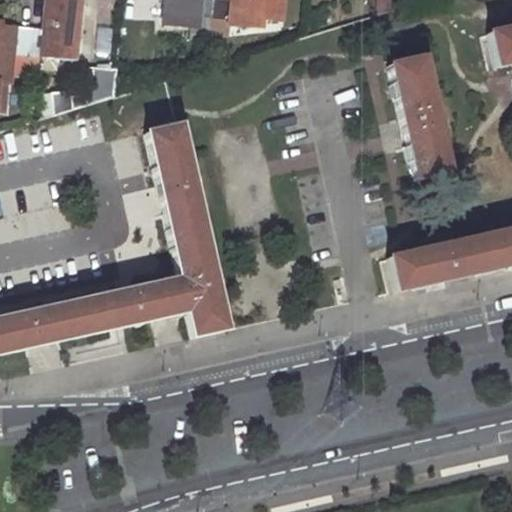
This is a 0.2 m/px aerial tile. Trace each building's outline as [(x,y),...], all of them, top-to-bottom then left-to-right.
[(74,59),(79,0),(61,0),(61,3),(44,2),(41,27),(28,26),(24,76),(37,77),(39,56),(74,59)] [(163,0),(161,22),(196,26),(195,38),(207,39),(208,22),(210,0),(163,0)] [(210,0),(208,22),(226,24),(226,28),(253,31),(254,23),(274,25),(277,0),(210,0)] [(0,81),(4,82),(11,83),(12,75),(24,76),(28,26),(0,23),(0,81)] [(511,28),(484,35),(491,68),(511,63),(511,28)] [(421,62),(388,70),(419,180),(450,172),(421,62)] [(222,331),(175,127),(143,134),(175,279),(0,319),(0,354),(183,314),(189,338),(222,331)] [(397,291),(511,264),(511,230),(389,258),(397,291)]
